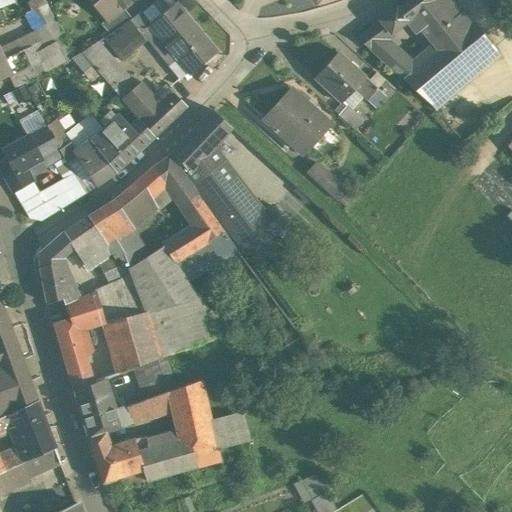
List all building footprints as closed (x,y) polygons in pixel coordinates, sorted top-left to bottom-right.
[(90,0),(107,20),(107,21),(122,9),(132,0),(90,0)] [(432,0),(409,0),(397,9),(396,9),(381,20),(392,34),(407,23),(413,30),(420,24),(431,37),(432,36),(450,21),(432,0)] [(463,11),(453,0),(432,0),(450,21),(463,11)] [(45,5),(26,14),(32,26),(51,16),(45,5)] [(122,9),(107,21),(107,20),(100,25),(109,35),(129,21),(130,21),(131,19),(122,9)] [(179,9),(154,30),(153,31),(166,46),(189,74),(215,52),(179,9)] [(381,20),(379,21),(380,22),(357,39),(430,105),(477,67),(481,72),(501,56),(463,11),(450,21),(432,36),(442,47),(416,69),(387,44),(390,41),(387,38),(392,34),(381,20)] [(154,30),(140,13),(131,19),(130,21),(146,41),(157,53),(166,46),(153,31),(154,30)] [(51,16),(32,26),(41,42),(3,60),(12,75),(8,77),(15,90),(75,57),(51,16)] [(109,35),(103,39),(121,61),(146,41),(130,21),(129,21),(109,35)] [(98,42),(81,53),(110,88),(125,75),(113,60),(98,42)] [(0,52),(0,81),(8,77),(12,75),(3,60),(0,52)] [(385,97),(338,54),(315,79),(341,103),(354,90),(374,109),(385,97)] [(156,101),(141,83),(140,84),(137,81),(133,84),(125,75),(110,88),(137,119),(154,138),(186,107),(169,89),(156,101)] [(306,104),(290,90),(263,119),(302,155),(329,125),(314,111),(318,108),(310,100),(306,104)] [(363,121),(346,106),(337,116),(354,131),(363,121)] [(212,111),(169,157),(179,172),(187,171),(188,173),(187,174),(194,184),(223,162),(213,148),(231,128),(212,111)] [(129,128),(118,115),(103,129),(90,142),(115,173),(141,149),(126,132),(129,128)] [(141,149),(154,138),(137,119),(129,128),(126,132),(141,149)] [(76,152),(56,120),(45,127),(63,159),(66,163),(76,156),(74,153),(76,152)] [(45,127),(29,136),(41,159),(46,157),(51,166),(53,164),(63,159),(45,127)] [(29,136),(1,151),(14,174),(5,179),(13,193),(32,182),(25,169),(41,159),(29,136)] [(115,173),(90,142),(76,152),(74,153),(76,156),(97,187),(115,173)] [(296,187),(257,151),(250,159),(283,190),(282,191),(288,197),(296,187)] [(169,157),(168,156),(152,168),(166,187),(195,227),(211,216),(179,172),(169,157)] [(66,163),(63,159),(53,164),(63,180),(73,175),(66,163)] [(223,162),(194,184),(248,255),(287,226),(273,208),(264,215),(223,162)] [(352,197),(316,164),(307,173),(344,206),(352,197)] [(139,180),(151,199),(166,187),(152,168),(139,180)] [(114,201),(132,226),(156,207),(151,199),(139,180),(114,201)] [(63,181),(47,190),(60,210),(75,201),(63,181)] [(322,211),(296,187),(288,197),(281,206),(306,228),(322,211)] [(47,190),(20,205),(29,220),(41,222),(60,210),(47,190)] [(132,226),(114,201),(88,217),(107,246),(132,230),(133,229),(132,226)] [(195,227),(163,247),(186,283),(222,260),(271,333),(266,337),(277,353),(300,338),(211,216),(195,227)] [(88,217),(63,234),(73,248),(89,271),(99,265),(104,274),(126,264),(123,255),(114,260),(106,247),(107,246),(88,217)] [(107,246),(106,247),(114,260),(123,255),(126,264),(128,269),(148,257),(132,230),(107,246)] [(63,234),(60,236),(48,247),(55,259),(57,259),(57,261),(56,261),(59,272),(67,271),(61,257),(73,248),(63,234)] [(55,259),(48,247),(40,255),(40,268),(44,289),(48,304),(62,299),(65,305),(79,300),(79,299),(67,271),(59,272),(56,261),(57,261),(57,259),(55,259)] [(148,257),(128,269),(131,276),(145,313),(148,312),(149,314),(197,300),(186,283),(163,247),(148,257)] [(126,264),(104,274),(108,286),(131,276),(128,269),(126,264)] [(108,286),(95,293),(104,323),(145,313),(131,276),(108,286)] [(95,293),(79,299),(79,300),(65,305),(70,321),(74,320),(78,332),(86,330),(103,324),(104,323),(95,293)] [(145,313),(104,323),(103,324),(106,335),(108,343),(117,375),(222,336),(200,299),(197,300),(149,314),(148,312),(145,313)] [(5,312),(0,314),(0,332),(11,329),(5,312)] [(70,321),(54,325),(74,391),(93,384),(84,352),(92,350),(86,330),(78,332),(74,320),(70,321)] [(11,329),(0,332),(0,366),(22,358),(11,329)] [(0,419),(10,414),(38,401),(22,358),(0,366),(0,419)] [(74,391),(73,391),(78,405),(109,394),(104,380),(93,384),(74,391)] [(177,429),(145,437),(148,449),(154,447),(161,477),(220,461),(218,450),(215,451),(209,421),(200,382),(169,392),(173,410),(177,429)] [(130,406),(125,407),(131,424),(173,410),(169,392),(168,392),(139,402),(130,406)] [(109,394),(78,405),(88,438),(89,439),(104,434),(105,434),(131,424),(125,407),(114,411),(109,394)] [(136,394),(127,398),(130,406),(139,402),(136,394)] [(38,401),(10,414),(15,429),(22,448),(0,456),(0,470),(1,474),(36,458),(41,473),(61,465),(55,450),(56,449),(38,402),(38,401)] [(241,413),(209,421),(215,451),(218,450),(247,443),(241,413)] [(0,419),(0,498),(4,496),(0,485),(0,475),(1,474),(0,470),(0,435),(15,429),(10,414),(0,419)] [(109,448),(104,434),(89,439),(103,483),(142,471),(146,481),(161,477),(154,447),(148,449),(145,437),(109,448)] [(316,475),(303,480),(313,500),(326,493),(316,475)] [(313,500),(319,511),(333,511),(335,511),(326,493),(313,500)] [(356,511),(363,511),(368,511),(365,496),(354,498),(356,511)]
